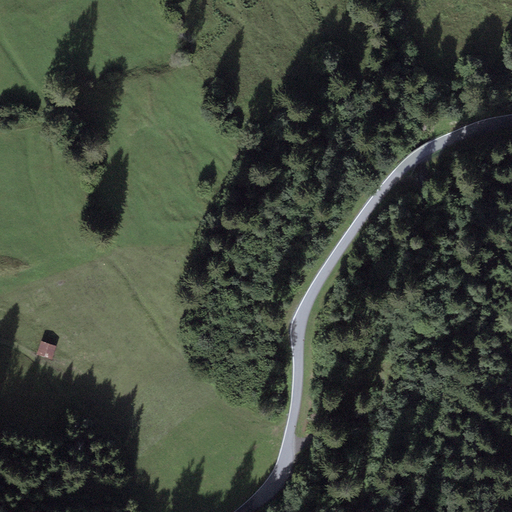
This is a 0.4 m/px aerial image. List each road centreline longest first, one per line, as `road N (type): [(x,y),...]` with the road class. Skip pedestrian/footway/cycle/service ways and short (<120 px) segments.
road 1 (unclassified): [(241,511),(290,448),(301,317),(333,256),(407,166),(447,140),(511,119)]
road 2 (track): [(356,511),(382,381),(366,381),(290,448)]
